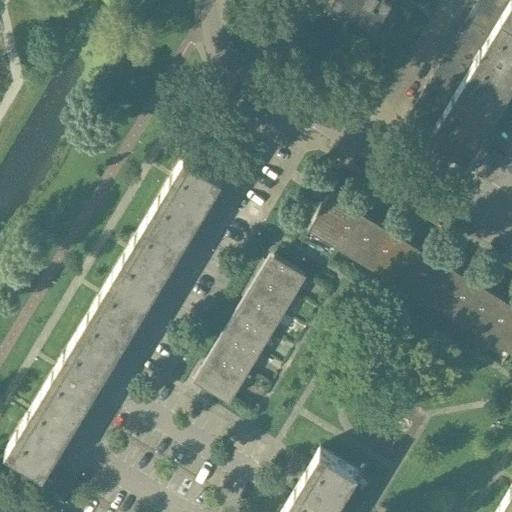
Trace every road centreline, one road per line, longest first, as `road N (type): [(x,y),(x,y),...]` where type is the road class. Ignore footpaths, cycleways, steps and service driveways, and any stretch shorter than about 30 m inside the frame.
road 1 (residential): [(286,99),(113,388)]
road 2 (residential): [(482,219),(286,99)]
road 3 (residential): [(113,388),(45,508),(51,511)]
road 4 (residential): [(286,99),(217,60),(210,0)]
road 5 (residential): [(228,460),(113,388)]
